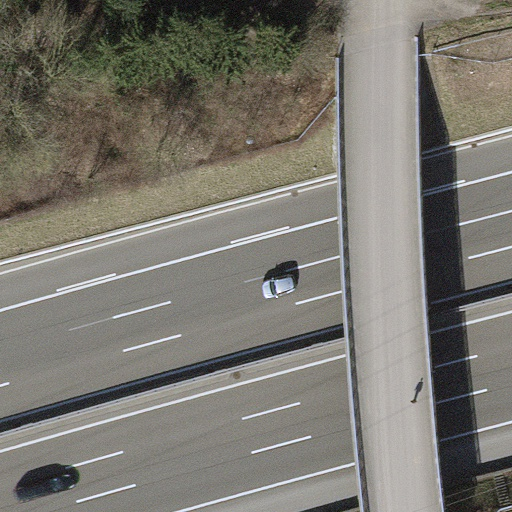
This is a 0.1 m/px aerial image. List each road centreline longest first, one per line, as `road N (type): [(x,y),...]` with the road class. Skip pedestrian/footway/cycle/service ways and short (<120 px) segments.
road 1 (motorway): [(0,508),(511,368)]
road 2 (motorway): [(511,228),(0,368)]
road 3 (unclassified): [(385,0),(384,225),(406,511)]
